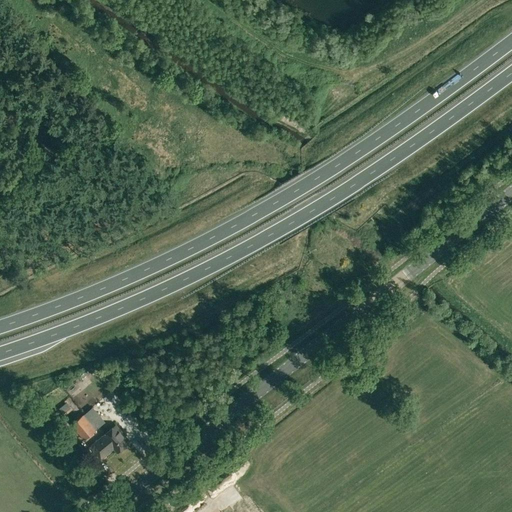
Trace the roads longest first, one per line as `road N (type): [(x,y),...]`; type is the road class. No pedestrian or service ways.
road 1 (trunk): [(511,41),(351,156),(237,223),(141,271),(0,325)]
road 2 (trunk): [(0,353),(92,322),(253,244),(511,73)]
road 3 (tertiary): [(107,511),(511,191)]
road 4 (track): [(473,0),(425,37),(353,70),(289,60),(211,0)]
